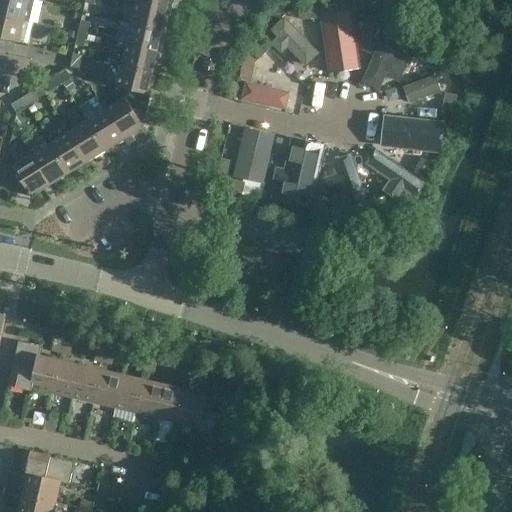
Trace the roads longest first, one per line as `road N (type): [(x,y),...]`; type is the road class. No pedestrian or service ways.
road 1 (residential): [(397,379),(149,295)]
road 2 (residential): [(174,202),(217,21),(236,0)]
road 3 (residential): [(137,501),(144,461),(0,430)]
road 4 (unknown): [(201,88),(362,131)]
road 5 (residential): [(149,295),(0,256)]
road 6 (residential): [(397,379),(417,398),(511,436)]
